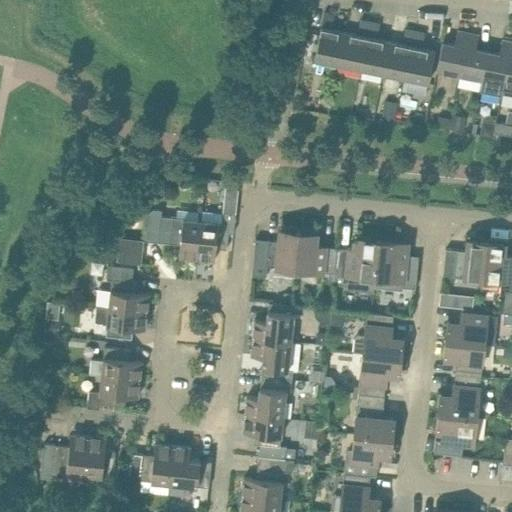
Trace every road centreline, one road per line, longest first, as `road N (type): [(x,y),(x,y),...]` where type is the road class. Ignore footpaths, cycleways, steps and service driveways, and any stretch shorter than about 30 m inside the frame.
road 1 (residential): [(236,295),(244,223),(261,200),(438,216)]
road 2 (residential): [(406,485),(438,216)]
road 3 (residential): [(155,424),(167,301),(180,289),(236,295)]
road 4 (residential): [(274,142),(302,0)]
road 5 (residential): [(221,428),(236,295)]
